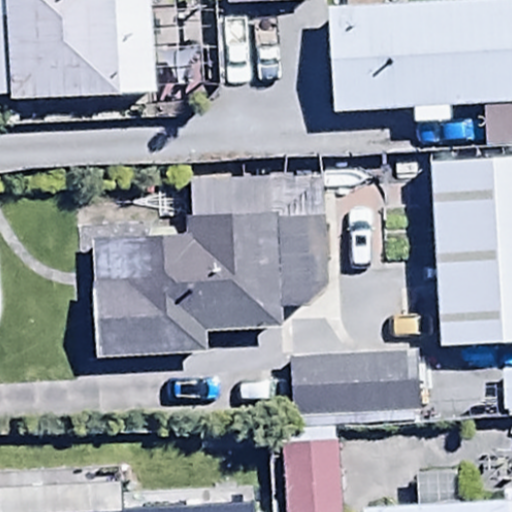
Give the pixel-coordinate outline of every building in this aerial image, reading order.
[(0,0),(0,101),(149,98),(146,0),(0,0)] [(511,0),(320,8),(324,119),(408,116),(408,127),(445,125),(445,109),(511,106),(511,0)] [(511,159),(423,164),(432,351),(511,347),(511,159)] [(298,313),(320,291),(318,218),(270,219),(269,183),(182,185),(183,239),(142,239),(142,232),(89,233),(91,360),(205,358),(205,338),(276,337),(276,314),(298,313)] [(411,358),(284,361),(286,430),(412,428),(411,358)] [(511,371),(497,372),(497,423),(511,423),(511,413),(511,371)] [(277,496),(277,511),(334,511),(332,434),(275,436),(275,458),(267,458),(268,496),(277,496)] [(410,508),(355,510),(355,511),(511,511),(511,502),(452,504),(452,476),(409,477),(410,508)] [(0,511),(247,511),(247,508),(119,510),(118,490),(0,491),(0,511)]
